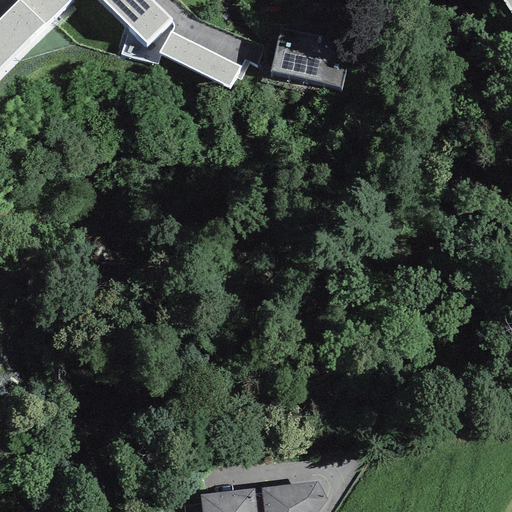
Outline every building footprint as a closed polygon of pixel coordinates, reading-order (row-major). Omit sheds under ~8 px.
[(18,0),(0,18),(0,69),(68,0),(20,0),(18,0)] [(102,0),(146,42),(171,19),(151,0),(102,0)] [(229,87),(240,67),(170,32),(159,52),(229,87)] [(351,48),(279,33),(269,78),(341,93),(351,48)] [(317,482),(261,488),(263,511),(317,511),(327,501),(317,482)] [(256,511),(253,490),(200,496),(201,504),(183,506),(184,511),(256,511)]
